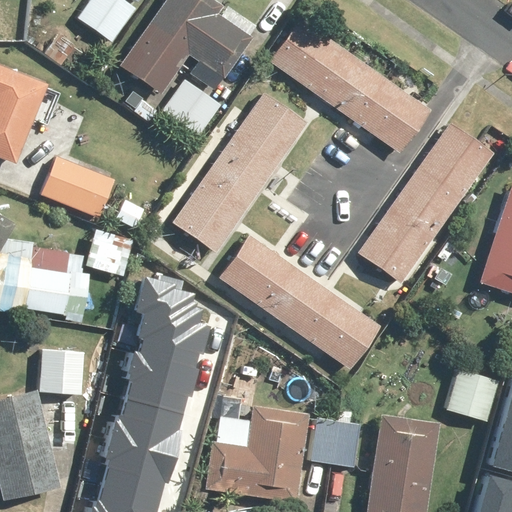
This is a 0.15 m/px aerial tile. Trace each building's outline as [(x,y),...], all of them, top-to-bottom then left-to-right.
[(111,0),(86,0),(70,23),(106,48),(130,13),(111,0)] [(199,0),(159,0),(112,68),(152,96),(179,58),(215,82),(243,41),(207,17),(213,9),(199,0)] [(295,26),(267,68),(394,154),(423,112),(295,26)] [(68,53),(51,40),(36,59),(55,73),(63,62),(80,75),(93,58),(75,44),(68,53)] [(0,161),(8,164),(39,87),(0,71),(0,161)] [(180,84),(160,114),(194,136),(214,107),(180,84)] [(169,220),(212,250),(299,125),(257,95),(169,220)] [(352,255),(393,284),(482,158),(442,129),(352,255)] [(52,159),(36,195),(91,220),(108,184),(52,159)] [(511,187),(505,186),(476,280),(511,291),(511,187)] [(247,242),(218,280),(341,368),(369,330),(247,242)] [(444,244),(428,270),(447,281),(463,255),(444,244)] [(25,270),(18,310),(74,320),(81,280),(25,270)] [(178,329),(167,371),(210,381),(220,339),(178,329)] [(37,398),(75,398),(76,358),(38,357),(37,398)] [(443,409),(480,420),(491,383),(454,372),(443,409)] [(147,392),(82,459),(121,496),(185,430),(147,392)] [(0,502),(49,491),(27,397),(0,403),(0,502)] [(233,498),(287,505),(297,418),(243,411),(239,449),(202,445),(196,492),(233,496),(233,498)] [(352,420),(309,418),(306,469),(349,472),(352,420)] [(361,511),(418,511),(430,428),(373,420),(361,511)] [(511,511),(511,427),(488,434),(500,477),(482,482),(489,511),(511,511)]
